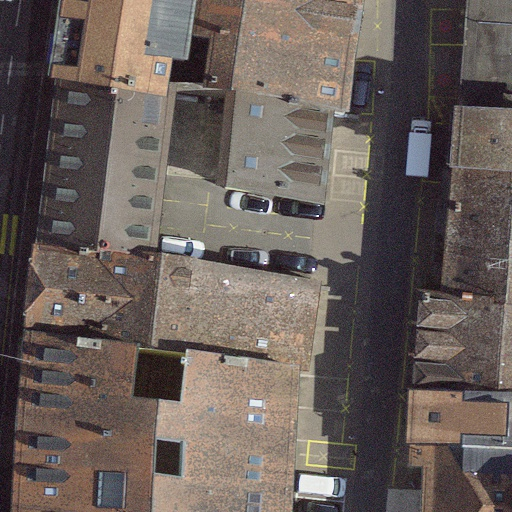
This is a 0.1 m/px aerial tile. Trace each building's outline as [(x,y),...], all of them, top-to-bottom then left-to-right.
[(207,0),(72,0),(62,78),(195,93),(207,0)] [(356,0),(207,0),(195,93),(230,97),(334,109),(350,111),(356,0)] [(511,0),(467,0),(463,110),(511,112),(511,0)] [(195,93),(62,78),(40,247),(151,260),(162,176),(220,179),(230,97),(195,93)] [(334,109),(230,97),(220,179),(219,189),(322,203),(334,109)] [(511,112),(463,110),(458,168),(511,171),(511,112)] [(511,171),(458,168),(443,299),(511,302),(511,171)] [(322,283),(151,260),(40,247),(28,338),(298,371),(312,372),(322,283)] [(511,404),(511,302),(443,299),(426,298),(417,398),(511,404)] [(291,511),(298,371),(28,338),(18,511),(291,511)] [(410,464),(422,464),(511,468),(511,404),(417,398),(410,464)] [(511,511),(511,468),(422,464),(419,511),(511,511)]
